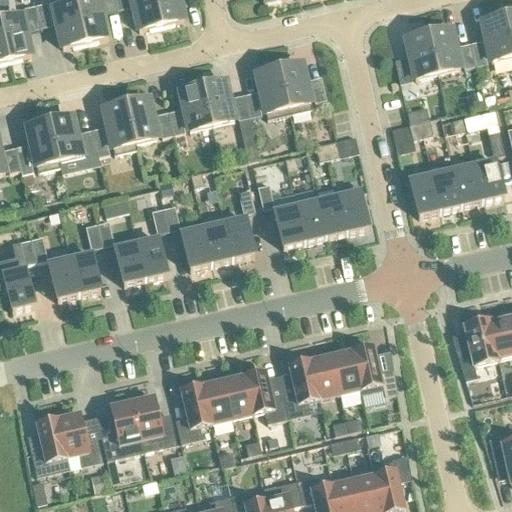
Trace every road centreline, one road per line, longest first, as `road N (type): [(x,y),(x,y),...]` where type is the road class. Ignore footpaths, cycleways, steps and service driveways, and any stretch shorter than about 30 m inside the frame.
road 1 (unclassified): [(404,284),(0,378)]
road 2 (residential): [(404,284),(344,21)]
road 3 (residential): [(457,511),(404,284)]
road 4 (residential): [(0,101),(220,49)]
road 5 (residential): [(220,49),(344,21)]
